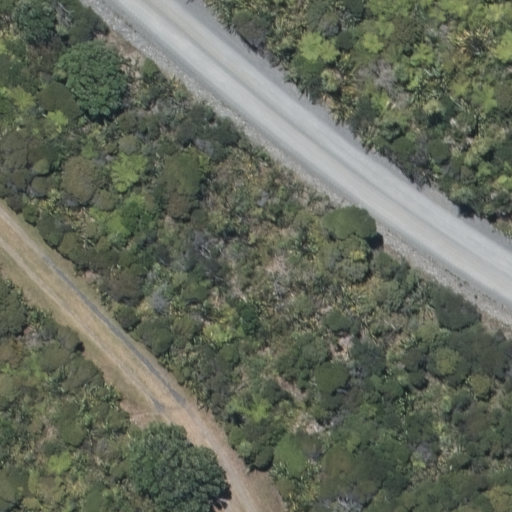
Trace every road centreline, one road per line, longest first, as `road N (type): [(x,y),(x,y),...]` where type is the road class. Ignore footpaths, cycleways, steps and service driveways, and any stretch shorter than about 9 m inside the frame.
road 1 (unclassified): [(511,280),(106,0)]
road 2 (track): [(241,511),(181,423),(0,233)]
